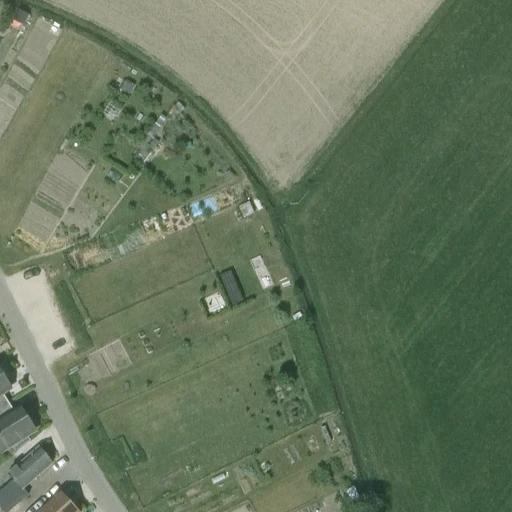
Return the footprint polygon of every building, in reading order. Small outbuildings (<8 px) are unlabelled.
[(231,271),(219,276),(232,306),(243,301),(231,271)] [(0,408),(8,403),(2,393),(10,388),(0,371),(0,408)] [(0,451),(0,452),(34,430),(21,409),(15,413),(8,403),(0,408),(0,451)] [(23,489),(52,464),(39,449),(20,465),(18,462),(13,467),(15,469),(8,475),(14,481),(0,493),(0,507),(3,511),(9,511),(28,496),(23,489)] [(76,511),(60,494),(40,511),(76,511)]
